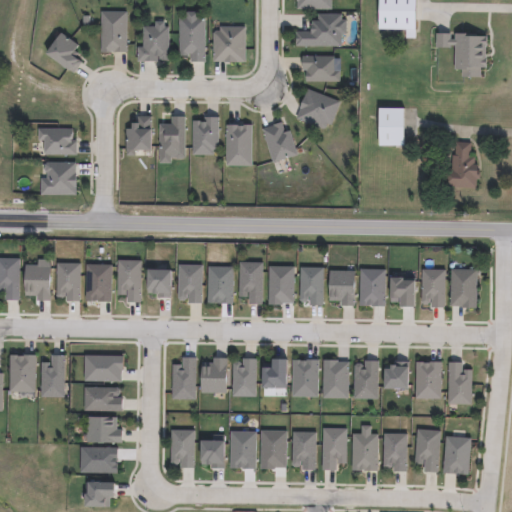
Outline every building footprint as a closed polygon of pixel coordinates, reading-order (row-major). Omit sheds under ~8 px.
[(333,0),(333,10),(299,9),(299,0),(333,0)] [(413,0),(413,29),(378,28),(378,0),(413,0)] [(126,12),(125,53),(113,53),(113,52),(109,51),(109,53),(100,52),(101,12),(126,12)] [(198,12),(198,18),(206,18),(206,63),(191,63),(191,54),(189,54),(189,56),(180,56),(180,18),(187,18),(187,12),(198,12)] [(342,15),(342,21),(347,21),(347,35),(342,35),(341,46),(297,46),(297,32),(310,32),(311,27),(313,27),(313,21),(319,21),(319,15),(342,15)] [(164,22),(164,27),(169,27),(168,61),(161,61),(161,60),(160,60),(160,57),(158,57),(158,62),(156,62),(145,61),(145,62),(138,62),(138,47),(144,47),(144,27),(156,27),(156,22),(164,22)] [(244,62),(213,62),(213,34),(215,32),(219,32),(219,27),(244,27),(244,62)] [(479,76),(469,76),(459,75),(458,68),(453,66),(453,46),(433,45),(433,31),(467,30),(483,33),(485,57),(484,64),(479,72),(479,76)] [(73,59),(78,63),(79,62),(84,65),(76,76),(71,73),(69,74),(46,57),(62,35),(80,48),(73,59)] [(333,57),(333,71),(339,71),(339,82),(304,82),(304,70),(301,70),(301,57),(333,57)] [(333,124),(333,126),(329,125),(328,130),(299,119),(309,91),(342,104),(333,124)] [(400,144),(377,144),(377,108),(400,108),(400,144)] [(136,156),(129,156),(128,130),(136,130),(136,124),(140,124),(140,117),(153,117),(154,153),(136,153),(136,156)] [(187,118),(185,159),(172,159),(172,164),(162,164),(162,125),(174,125),(173,118),(187,118)] [(214,156),(195,155),(195,123),(207,123),(208,119),(220,119),(219,151),(214,152),(214,156)] [(282,123),(285,133),(291,132),(298,156),(274,164),(264,130),(275,127),(274,126),(282,123)] [(253,126),(253,166),(229,166),(229,126),(253,126)] [(75,135),(76,141),(77,141),(78,155),(46,154),(45,141),(41,141),(41,130),(75,130),(75,135)] [(473,144),(472,157),(477,157),(476,165),(480,165),(478,189),(447,187),(448,170),(453,170),(454,156),(457,157),(458,143),(473,144)] [(78,195),(43,195),(43,179),(48,179),(48,173),(47,172),(47,167),(49,164),(77,164),(79,183),(78,195)] [(0,259),(18,259),(17,301),(4,301),(5,294),(0,294),(0,259)] [(140,261),(140,303),(127,303),(127,291),(124,291),(124,295),(116,295),(117,261),(140,261)] [(262,263),(261,305),(248,305),(248,298),(238,297),(238,263),(262,263)] [(79,264),(78,302),(65,302),(65,293),(63,293),(63,297),(61,299),(57,299),(55,297),(55,264),(79,264)] [(111,266),(110,302),(84,302),(85,265),(111,266)] [(49,266),(49,301),(35,301),(35,296),(24,296),(24,266),(49,266)] [(201,267),(200,304),(187,303),(187,298),(186,298),(184,300),(183,301),(179,301),(176,299),(177,266),(201,267)] [(233,268),(232,304),(206,304),(207,267),(233,268)] [(293,268),(293,304),(281,304),(281,306),(267,306),(268,267),(293,268)] [(322,268),(322,306),(310,306),(310,298),(307,298),(307,300),(305,303),(301,303),(299,300),(299,268),(322,268)] [(168,271),(168,298),(157,298),(157,293),(155,293),(155,295),(150,295),(151,291),(144,290),(144,270),(168,271)] [(385,270),(384,307),(371,307),(371,306),(359,306),(359,270),(385,270)] [(445,271),(444,308),(430,308),(431,300),(429,300),(429,303),(427,305),(423,305),(421,303),(421,270),(445,271)] [(354,272),(354,307),(340,306),(340,301),(328,301),(329,271),(354,272)] [(476,271),(475,309),(461,308),(461,307),(449,307),(450,271),(476,271)] [(413,282),(412,308),(398,307),(399,299),(388,299),(388,279),(402,279),(402,281),(413,282)] [(34,356),(34,393),(8,392),(9,356),(15,356),(15,357),(22,357),(22,356),(34,356)] [(65,356),(64,398),(39,398),(40,363),(49,363),(48,368),(50,368),(50,356),(65,356)] [(122,357),(121,371),(120,371),(120,383),(84,382),(84,356),(122,357)] [(195,359),(194,401),(171,400),(171,365),(181,365),(181,359),(195,359)] [(226,359),(224,394),(198,393),(199,364),(212,364),(213,359),(226,359)] [(255,360),(254,399),(231,398),(232,364),(234,362),(238,362),(239,364),(242,365),(242,360),(255,360)] [(284,361),(283,388),(272,387),(272,389),(259,389),(260,369),(269,369),(270,360),(284,361)] [(318,361),(317,398),(291,397),(292,361),(299,361),(299,362),(305,362),(305,361),(318,361)] [(348,363),(347,399),(322,399),(323,361),(337,361),(337,363),(348,363)] [(377,363),(376,400),(353,399),(354,366),(356,364),(360,364),(362,366),(362,370),(364,370),(364,362),(377,363)] [(408,363),(408,368),(406,368),(405,390),(382,389),(382,370),(388,370),(388,366),(395,366),(395,368),(397,368),(397,362),(408,363)] [(441,363),(440,400),(415,399),(415,363),(423,363),(423,364),(429,364),(429,363),(441,363)] [(461,373),(463,373),(463,370),(471,371),(470,406),(447,405),(448,363),(461,364),(461,373)] [(112,397),(112,398),(122,398),(122,412),(84,412),(84,388),(116,388),(119,391),(119,395),(116,397),(112,397)] [(116,418),(116,430),(121,430),(121,443),(86,443),(86,418),(116,418)] [(370,435),(378,435),(377,472),(351,472),(352,435),(360,435),(361,427),(370,427),(370,435)] [(346,430),(345,464),(337,464),(337,459),(335,459),(335,472),(321,472),(322,430),(346,430)] [(440,432),(437,474),(423,473),(424,460),(423,460),(422,466),(414,465),(417,430),(440,432)] [(193,431),(193,469),(180,469),(180,461),(178,461),(178,464),(175,467),(172,467),(170,464),(170,431),(193,431)] [(274,471),(260,471),(260,432),(286,432),(285,469),(274,469),(274,471)] [(255,433),(255,470),(241,470),(241,469),(229,469),(230,433),(255,433)] [(315,433),(314,471),(301,471),(301,463),(299,463),(299,466),(297,468),(294,468),(291,466),(292,433),(315,433)] [(406,435),(406,473),(392,473),(392,463),(391,463),(391,468),(389,469),(385,470),(382,468),(383,435),(406,435)] [(470,439),(468,477),(460,476),(460,475),(456,474),(456,475),(443,474),(445,438),(470,439)] [(223,465),(223,470),(210,469),(210,466),(203,466),(203,462),(198,462),(198,442),(221,442),(221,465),(223,465)] [(114,461),(114,465),(116,465),(116,474),(79,474),(79,448),(116,448),(116,461),(114,461)] [(111,484),(111,499),(102,498),(102,500),(102,509),(82,508),(83,495),(84,495),(85,484),(111,484)]
